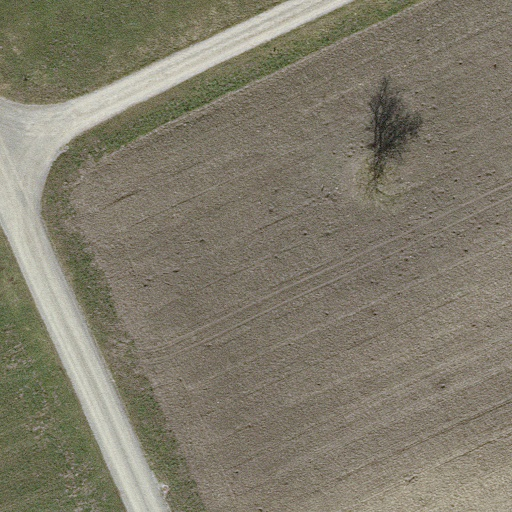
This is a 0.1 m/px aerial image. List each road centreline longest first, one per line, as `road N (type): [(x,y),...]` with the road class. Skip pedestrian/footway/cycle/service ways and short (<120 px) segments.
road 1 (track): [(337,0),(0,161)]
road 2 (track): [(0,179),(142,511)]
